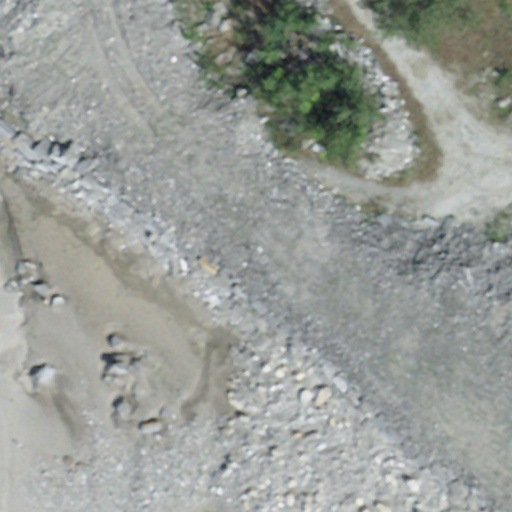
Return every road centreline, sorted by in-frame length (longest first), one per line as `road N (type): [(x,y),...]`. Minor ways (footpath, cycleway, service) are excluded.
road 1 (track): [(511,186),(445,217),(361,292),(248,360),(206,511)]
road 2 (track): [(81,0),(288,151)]
road 3 (track): [(508,187),(367,0)]
